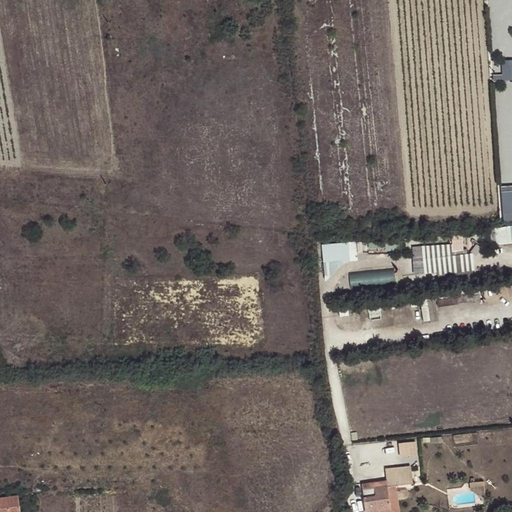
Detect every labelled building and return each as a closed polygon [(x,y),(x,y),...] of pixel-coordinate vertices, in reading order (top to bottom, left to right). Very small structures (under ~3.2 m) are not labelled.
[(495,73),(496,79),(511,78),(511,58),(503,59),(504,73),(495,73)] [(511,224),(495,226),(497,242),(511,240),(511,224)] [(454,235),(454,242),(414,244),(415,273),(476,270),(475,250),(464,250),(464,234),(454,235)] [(357,240),(325,242),(327,266),(335,265),(334,261),(359,259),(357,240)] [(396,283),(396,270),(351,270),(351,284),(396,283)] [(419,454),(418,439),(401,440),(402,455),(419,454)] [(476,458),(468,459),(470,473),(477,472),(476,458)] [(387,469),(388,486),(412,483),(410,467),(387,469)] [(391,508),(388,486),(363,488),(365,511),(378,511),(378,509),(391,508)] [(0,511),(19,511),(17,495),(0,497),(0,511)]
